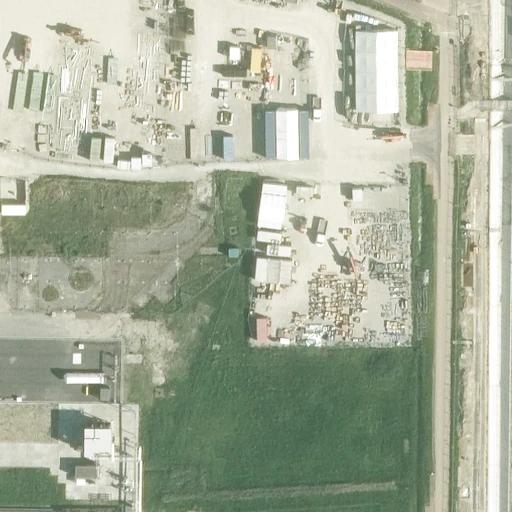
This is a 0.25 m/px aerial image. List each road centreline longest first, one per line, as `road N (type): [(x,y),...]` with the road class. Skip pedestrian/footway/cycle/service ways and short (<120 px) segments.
road 1 (unclassified): [(443,511),(443,0)]
road 2 (unknown): [(0,307),(68,308),(151,275)]
